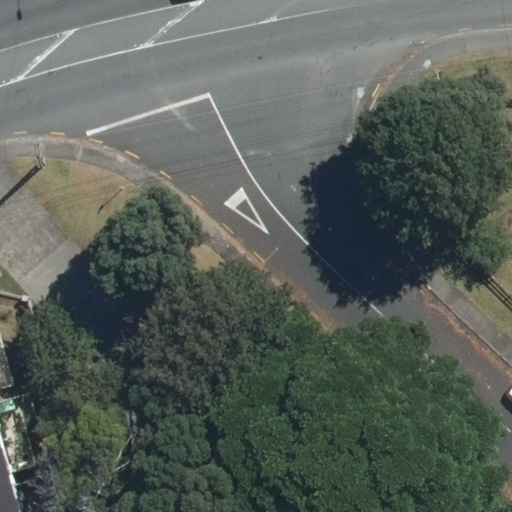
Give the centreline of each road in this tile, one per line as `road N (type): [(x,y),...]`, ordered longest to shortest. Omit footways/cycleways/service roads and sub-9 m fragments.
road 1 (residential): [(195,9),(259,169),(341,265),(511,421)]
road 2 (secondary): [(195,9),(0,68)]
